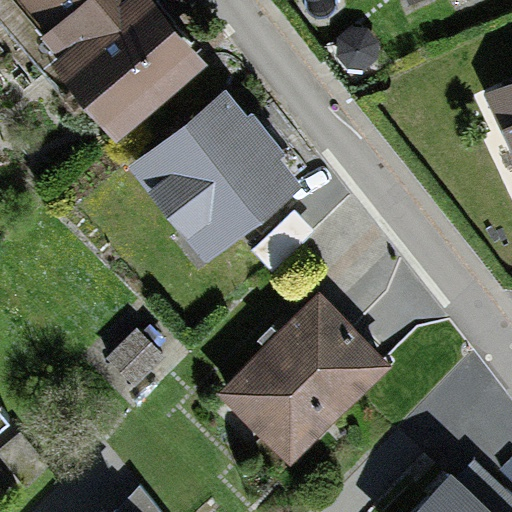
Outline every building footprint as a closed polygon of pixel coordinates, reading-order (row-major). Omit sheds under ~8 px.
[(20,0),(120,118),(190,59),(141,0),(20,0)] [(511,84),(494,92),(511,131),(511,84)] [(289,181),(223,97),(155,151),(175,176),(160,187),(187,221),(202,210),(222,234),(289,181)] [(382,361),(317,296),(226,386),(280,441),(320,401),(331,412),(382,361)] [(137,327),(109,355),(134,380),(162,351),(137,327)] [(49,462),(21,428),(0,444),(0,455),(25,486),(49,462)] [(485,511),(449,478),(416,511),(485,511)]
